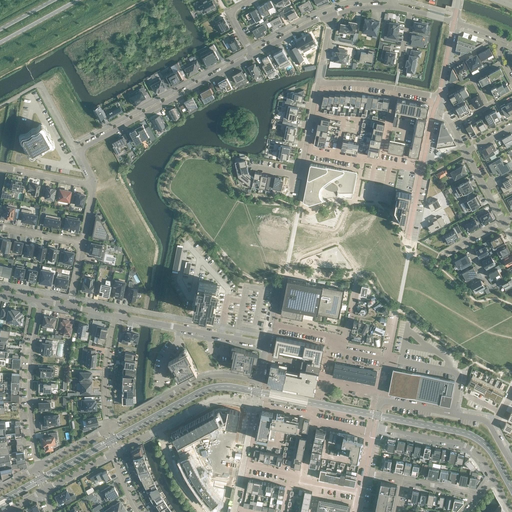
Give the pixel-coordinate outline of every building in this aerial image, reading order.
[(207,10),(217,5),(213,0),(210,0),(209,1),(208,0),(201,0),(202,1),(201,2),(202,5),(200,6),(203,13),(206,11),(207,11),(207,10)] [(298,6),(301,12),(302,13),(306,11),(313,8),(310,3),(309,0),(307,1),(298,6)] [(268,9),(273,6),(270,1),(260,7),(266,17),(271,14),(268,9)] [(261,19),(255,9),(246,14),(248,19),(249,19),(252,24),(261,19)] [(297,16),(293,9),(284,14),(288,21),(297,16)] [(227,24),(226,21),(224,18),(223,17),(223,18),(216,21),(215,22),(216,22),(217,25),(217,26),(217,27),(218,29),(219,29),(221,32),(222,32),(229,28),(229,27),(227,24)] [(270,22),(274,29),(278,26),(281,25),(283,24),(279,17),(270,22)] [(369,19),(364,18),(362,32),(372,34),(371,37),(377,38),(379,28),(378,28),(379,21),(374,20),(373,20),(373,22),(370,21),(371,19),(370,19),(369,19)] [(349,23),(348,25),(347,32),(355,33),(357,23),(353,22),(353,24),(349,23)] [(397,32),(398,29),(399,29),(398,29),(399,24),(390,22),(390,23),(387,23),(386,28),(389,29),(388,35),(385,35),(384,39),(397,42),(398,37),(396,37),(397,33),(398,33),(398,32),(397,32)] [(413,30),(417,31),(416,33),(428,36),(429,31),(425,30),(426,24),(414,22),(413,27),(413,29),(413,30)] [(347,33),(347,32),(348,25),(345,24),(345,26),(341,25),(339,31),(347,33)] [(255,29),(253,31),(257,38),(265,34),(263,31),(266,29),(264,25),(257,28),(256,29),(255,29)] [(300,45),(289,51),(296,63),(303,59),(300,54),(309,49),(307,46),(315,42),(311,34),(306,36),(302,38),(302,39),(297,41),(300,45)] [(412,39),(411,43),(412,44),(412,46),(416,46),(416,44),(424,46),(425,40),(422,40),(423,37),(412,34),(411,39),(412,39)] [(458,35),(455,49),(461,50),(460,55),(482,43),(458,35)] [(240,47),(238,44),(238,43),(237,41),(235,38),(235,37),(235,38),(230,40),(228,37),(223,40),(224,44),(228,42),(231,47),(229,47),(231,51),(233,50),(233,51),(240,47)] [(207,49),(200,53),(202,56),(201,56),(206,65),(206,66),(207,66),(211,63),(214,62),(218,59),(219,59),(218,59),(214,51),(216,50),(214,45),(210,47),(212,50),(209,52),(207,49)] [(391,47),(384,45),(383,52),(386,52),(384,63),(385,63),(385,64),(388,65),(389,64),(393,65),(395,53),(390,52),(391,47)] [(488,59),(487,57),(492,54),(489,48),(478,54),(483,62),(488,59)] [(283,49),(274,54),(280,66),(289,61),(283,49)] [(347,54),(346,54),(347,50),(338,49),(337,52),(336,52),(336,53),(335,52),(334,55),(336,56),(335,58),(334,58),(333,62),(338,63),(339,61),(345,63),(346,61),(348,62),(349,56),(347,55),(347,54)] [(360,56),(359,59),(359,60),(372,63),(374,51),(368,50),(368,53),(361,51),(360,56)] [(410,55),(409,55),(408,60),(407,60),(407,61),(408,61),(408,65),(407,65),(406,64),(406,65),(407,65),(406,70),(407,71),(406,75),(406,76),(411,77),(412,72),(414,72),(416,57),(417,57),(420,57),(421,57),(420,57),(421,52),(422,52),(411,50),(410,55)] [(481,64),(476,55),(473,57),(469,59),(467,60),(471,69),(481,64)] [(268,56),(262,59),(265,64),(262,66),(267,75),(276,71),(268,56)] [(197,61),(193,63),(193,64),(186,69),(189,75),(193,73),(194,73),(195,72),(198,70),(197,68),(200,66),(197,61)] [(459,65),(454,67),(458,74),(468,69),(464,62),(460,64),(459,65),(458,65),(459,65)] [(255,64),(248,67),(254,77),(260,73),(255,64)] [(500,68),(489,73),(492,79),(503,73),(500,68)] [(452,69),(451,69),(449,81),(451,82),(457,78),(452,69)] [(178,81),(183,79),(178,70),(166,76),(171,85),(175,83),(175,82),(178,81)] [(232,75),(237,83),(246,78),(242,72),(241,70),(239,71),(239,72),(232,75)] [(479,79),(482,85),(490,81),(487,75),(479,79)] [(155,83),(152,85),(153,88),(152,88),(154,92),(155,91),(156,92),(158,91),(159,92),(164,89),(163,88),(165,87),(161,80),(160,77),(154,81),(155,83)] [(227,78),(218,83),(221,89),(225,87),(227,91),(232,88),(227,78)] [(501,95),(506,92),(503,87),(502,85),(497,87),(501,95)] [(501,95),(497,87),(496,86),(491,89),(496,97),(501,95)] [(136,95),(131,97),(132,100),(133,103),(135,105),(142,101),(141,100),(145,98),(144,95),(147,93),(143,87),(140,89),(134,92),(136,95)] [(210,87),(200,93),(202,96),(201,97),(205,103),(214,98),(212,93),(213,93),(210,87)] [(465,87),(459,90),(463,97),(469,95),(465,87)] [(293,92),(292,99),(302,101),(304,90),(297,93),(293,92)] [(459,101),(464,99),(463,97),(459,90),(454,93),(459,101)] [(454,104),(459,101),(454,93),(449,96),(454,104)] [(483,104),(478,95),(471,99),(476,108),(483,104)] [(198,107),(192,97),(184,102),(190,112),(198,107)] [(397,100),(395,110),(427,116),(429,106),(397,100)] [(465,102),(460,105),(465,114),(470,111),(465,102)] [(504,103),(500,106),(502,110),(500,111),(502,114),(504,113),(506,117),(510,115),(505,105),(504,103)] [(288,105),(287,112),(297,114),(299,107),(288,105)] [(460,105),(455,108),(460,117),(465,114),(460,105)] [(117,115),(123,111),(120,107),(106,114),(105,113),(103,114),(99,106),(93,109),(94,110),(93,110),(99,120),(105,117),(105,118),(107,117),(108,119),(117,115)] [(168,111),(173,119),(180,116),(175,108),(168,111)] [(495,110),(490,113),(495,123),(501,120),(495,110)] [(287,112),(286,118),(296,120),(297,114),(287,112)] [(495,123),(490,113),(485,116),(490,126),(495,123)] [(151,119),(158,131),(166,127),(159,115),(151,119)] [(410,148),(408,156),(418,158),(426,119),(418,118),(412,148),(410,148)] [(487,127),(482,119),(477,121),(477,122),(481,130),(487,127)] [(474,134),(474,135),(476,133),(471,124),(470,121),(467,123),(468,125),(466,126),(471,136),(474,134)] [(441,122),(436,149),(437,147),(456,144),(456,146),(457,145),(444,122),(441,122)] [(471,124),(476,133),(481,130),(477,122),(471,124)] [(42,125),(20,137),(30,155),(52,143),(42,125)] [(130,132),(136,143),(141,141),(140,138),(143,136),(144,139),(148,137),(149,137),(143,125),(142,125),(143,126),(131,132),(130,132)] [(286,125),(285,132),(296,134),(297,127),(286,125)] [(285,132),(284,138),(294,140),(296,134),(285,132)] [(502,139),(507,148),(511,145),(511,135),(511,133),(502,139)] [(119,139),(111,143),(117,153),(125,149),(126,152),(130,149),(130,150),(131,150),(123,135),(122,135),(122,136),(119,138),(119,139)] [(389,142),(387,152),(403,155),(405,145),(389,142)] [(281,144),(279,151),(290,153),(291,146),(281,144)] [(493,144),(481,150),(484,155),(483,155),(486,160),(490,158),(490,157),(495,154),(494,151),(496,150),(493,144)] [(279,151),(278,157),(289,159),(290,153),(279,151)] [(245,155),(240,157),(240,160),(235,161),(236,167),(247,165),(245,155)] [(496,172),(495,170),(498,169),(502,175),(511,170),(507,163),(504,165),(500,158),(488,165),(493,174),(496,172)] [(303,200),(303,201),(304,201),(304,202),(305,202),(308,204),(309,204),(310,204),(311,204),(323,200),(321,199),(320,197),(319,195),(319,192),(319,190),(320,188),(321,186),(323,185),(324,186),(326,188),(328,188),(329,189),(331,190),(333,190),(335,190),(336,190),(337,189),(337,191),(338,192),(338,193),(337,195),(352,198),(352,197),(357,174),(357,173),(356,172),(312,164),(311,164),(310,164),(310,165),(303,200)] [(247,165),(236,167),(238,174),(248,172),(247,165)] [(465,168),(464,165),(463,166),(463,165),(451,172),(455,179),(467,173),(465,169),(465,168)] [(437,174),(436,175),(438,178),(439,178),(445,175),(444,174),(447,173),(446,170),(443,171),(442,171),(437,174)] [(252,185),(254,178),(249,174),(248,172),(238,174),(238,176),(249,185),(252,185)] [(254,178),(252,185),(259,187),(261,174),(262,173),(255,172),(254,178)] [(266,188),(266,187),(268,175),(261,174),(259,187),(266,188)] [(268,175),(266,187),(273,188),(273,186),(275,177),(268,175)] [(511,191),(511,183),(509,178),(511,178),(509,175),(501,179),(504,185),(500,187),(504,193),(508,191),(509,193),(511,191)] [(281,178),(275,177),(273,186),(279,188),(280,185),(282,185),(282,182),(280,182),(281,178)] [(471,190),(474,188),(469,179),(455,187),(460,196),(471,190)] [(12,180),(11,180),(10,188),(9,188),(9,189),(10,189),(12,189),(12,192),(16,192),(16,190),(19,191),(19,192),(23,192),(24,186),(21,185),(21,182),(12,180)] [(33,185),(29,184),(28,191),(31,192),(31,194),(38,195),(40,185),(33,184),(33,185)] [(52,188),(48,187),(48,188),(47,188),(46,190),(43,189),(42,195),(45,196),(45,198),(53,199),(55,189),(52,189),(52,188)] [(70,191),(59,189),(58,199),(68,201),(70,191)] [(395,208),(398,213),(400,214),(400,217),(405,226),(412,193),(398,191),(395,208)] [(81,193),(77,193),(77,195),(74,195),(72,202),(75,203),(75,204),(82,206),(84,195),(81,194),(81,193)] [(482,204),(477,195),(463,202),(468,211),(472,209),(482,204)] [(437,199),(428,204),(432,210),(434,209),(435,211),(442,207),(437,199)] [(15,208),(7,206),(5,217),(9,218),(11,218),(11,219),(15,219),(17,212),(15,211),(15,208)] [(35,223),(36,216),(37,215),(36,215),(31,214),(31,211),(22,209),(20,215),(22,216),(21,220),(21,221),(22,221),(27,222),(29,222),(30,222),(35,223)] [(488,211),(485,212),(485,214),(480,217),(479,215),(476,217),(479,222),(482,221),(484,224),(493,218),(489,212),(488,211)] [(50,215),(46,215),(45,217),(44,217),(43,225),(59,228),(60,220),(59,220),(60,217),(55,216),(55,219),(50,218),(50,215)] [(70,216),(68,216),(67,216),(67,218),(66,218),(64,228),(67,229),(69,230),(69,229),(71,230),(72,230),(74,231),(74,230),(77,231),(79,220),(78,220),(79,219),(78,218),(76,217),(75,218),(75,219),(70,218),(71,217),(70,216)] [(430,224),(428,226),(431,232),(437,229),(438,231),(442,228),(441,226),(446,224),(441,216),(437,218),(435,216),(428,220),(430,224)] [(475,228),(478,226),(475,219),(474,219),(474,218),(470,220),(471,221),(465,224),(469,231),(472,229),(473,229),(474,228),(475,228)] [(99,219),(95,219),(92,235),(105,238),(106,232),(99,219)] [(443,235),(443,236),(447,243),(448,243),(447,243),(451,241),(452,241),(452,240),(454,240),(454,239),(458,237),(459,237),(458,236),(457,234),(461,231),(458,225),(453,228),(454,230),(443,235)] [(501,235),(490,241),(494,248),(505,242),(501,235)] [(7,240),(0,238),(0,249),(8,251),(10,240),(9,240),(8,240),(7,240)] [(22,242),(14,241),(13,251),(20,252),(22,242)] [(91,242),(91,243),(90,246),(90,247),(90,249),(89,249),(89,253),(88,254),(89,254),(95,255),(94,258),(102,260),(103,253),(100,253),(102,245),(102,244),(91,242)] [(34,245),(30,244),(30,245),(26,244),(24,255),(31,257),(34,245)] [(479,249),(476,250),(480,257),(489,252),(488,251),(489,250),(487,246),(486,247),(485,245),(482,247),(481,246),(479,247),(479,249)] [(498,250),(497,251),(500,257),(501,256),(502,259),(508,255),(507,253),(510,252),(506,245),(504,246),(503,245),(497,248),(498,250)] [(42,258),(43,259),(45,247),(38,246),(36,257),(42,258)] [(57,249),(49,248),(47,259),(55,261),(57,249)] [(73,252),(65,251),(65,253),(61,252),(59,263),(64,264),(69,265),(70,263),(71,263),(73,252)] [(461,267),(471,262),(470,262),(471,262),(467,255),(460,259),(459,257),(453,261),(455,264),(456,263),(458,265),(459,267),(460,266),(461,267)] [(495,264),(491,256),(482,261),(486,269),(495,264)] [(11,267),(0,264),(0,274),(9,276),(11,267)] [(24,266),(22,266),(21,268),(16,267),(15,271),(14,271),(14,275),(15,275),(14,276),(18,277),(17,278),(21,279),(22,277),(22,278),(24,269),(24,266)] [(467,280),(478,274),(473,266),(467,270),(467,269),(466,269),(467,270),(460,274),(463,273),(467,280)] [(35,281),(37,271),(28,269),(26,279),(26,280),(35,281)] [(498,269),(489,273),(491,277),(494,275),(496,279),(502,276),(498,269)] [(53,272),(41,270),(39,282),(50,284),(53,272)] [(61,287),(66,288),(68,279),(60,277),(61,274),(57,273),(57,277),(56,276),(54,285),(59,286),(61,287)] [(508,278),(509,280),(502,284),(504,286),(506,289),(511,285),(511,280),(511,279),(510,276),(508,278)] [(88,292),(89,291),(92,292),(93,285),(92,284),(93,279),(87,277),(86,283),(83,283),(81,291),(88,292)] [(288,279),(281,315),(287,316),(302,319),(304,311),(308,312),(308,311),(312,312),(316,313),(339,318),(344,290),(316,284),(306,282),(288,279)] [(110,281),(106,280),(105,284),(101,284),(99,294),(108,296),(110,285),(110,281)] [(124,282),(115,280),(114,286),(117,286),(116,291),(115,291),(114,294),(116,294),(115,297),(121,298),(124,282)] [(480,280),(471,285),(474,290),(476,288),(478,292),(485,288),(482,284),(481,283),(482,283),(480,280)] [(134,282),(129,281),(128,284),(129,287),(127,299),(135,301),(137,289),(132,288),(134,282)] [(195,306),(194,312),(204,314),(215,316),(218,300),(221,285),(200,281),(197,296),(195,306)] [(366,295),(368,286),(362,284),(360,294),(366,295)] [(2,310),(1,317),(7,318),(7,319),(6,320),(6,321),(7,321),(10,322),(11,322),(11,320),(19,321),(18,325),(23,326),(24,321),(22,320),(23,316),(21,316),(21,313),(18,312),(19,311),(11,309),(11,311),(8,310),(8,312),(2,310)] [(44,316),(42,324),(42,325),(43,325),(42,329),(46,329),(47,326),(53,327),(54,327),(55,318),(52,317),(51,317),(48,317),(48,316),(48,317),(44,316)] [(63,336),(70,337),(71,327),(72,324),(69,324),(69,321),(63,319),(62,322),(61,322),(59,328),(61,329),(60,332),(64,333),(63,336)] [(85,331),(86,324),(79,323),(76,334),(81,335),(80,339),(87,340),(89,332),(85,331)] [(366,323),(361,332),(365,334),(370,325),(366,323)] [(97,326),(94,341),(97,342),(96,343),(102,344),(103,339),(104,339),(106,328),(97,326)] [(374,332),(382,335),(384,330),(376,326),(374,332)] [(16,331),(0,327),(0,334),(8,336),(8,334),(15,335),(16,331)] [(131,333),(126,332),(126,333),(123,332),(121,343),(127,344),(128,340),(137,342),(138,334),(134,333),(133,333),(131,333)] [(276,337),(273,354),(279,356),(281,345),(283,346),(283,350),(308,355),(307,361),(320,364),(322,357),(321,357),(322,353),(324,346),(276,337)] [(41,350),(41,354),(40,354),(41,354),(50,355),(50,356),(51,355),(50,355),(52,355),(53,351),(51,351),(52,344),(51,343),(51,344),(52,341),(45,340),(45,343),(43,342),(42,342),(42,343),(41,347),(41,350)] [(251,372),(252,370),(254,361),(255,361),(257,353),(245,351),(246,350),(235,348),(235,347),(234,347),(233,347),(232,355),(234,355),(232,363),(231,367),(243,369),(242,370),(251,372)] [(95,366),(96,354),(96,353),(95,353),(95,350),(83,348),(83,352),(87,353),(85,365),(85,366),(86,366),(94,367),(95,367),(95,366)] [(179,380),(180,379),(189,374),(190,376),(197,372),(191,361),(192,361),(187,351),(186,350),(179,354),(180,355),(171,360),(170,360),(170,361),(171,363),(175,371),(174,372),(179,380)] [(125,352),(124,358),(134,360),(135,354),(125,352)] [(11,358),(8,358),(8,363),(12,363),(11,368),(19,369),(20,359),(11,358)] [(134,361),(124,360),(123,367),(133,368),(134,361)] [(307,361),(302,360),(300,368),(319,372),(320,364),(307,361)] [(279,365),(271,363),(267,385),(282,387),(283,388),(283,387),(283,386),(286,372),(278,370),(279,365)] [(342,364),(337,363),(335,376),(339,377),(345,379),(346,379),(347,379),(348,379),(349,379),(351,380),(355,380),(359,381),(363,382),(366,383),(371,383),(374,384),(375,380),(375,379),(376,377),(376,376),(376,375),(377,371),(373,370),(369,369),(365,369),(361,368),(358,367),(353,366),(351,366),(350,366),(349,365),(348,365),(342,364)] [(38,376),(39,376),(52,377),(52,376),(52,375),(54,375),(54,368),(53,368),(53,366),(47,366),(47,368),(39,367),(39,368),(39,370),(39,373),(38,376)] [(132,375),(132,373),(133,373),(133,369),(133,368),(123,367),(123,368),(122,368),(122,372),(122,374),(132,375)] [(286,372),(283,386),(302,390),(302,391),(315,394),(318,376),(319,372),(300,368),(300,373),(286,370),(286,372)] [(396,369),(391,394),(440,403),(440,404),(450,406),(452,395),(452,391),(453,391),(454,381),(396,369)] [(78,380),(78,372),(70,372),(69,377),(77,377),(77,380),(78,380)] [(472,377),(467,386),(473,389),(477,380),(472,377)] [(477,380),(473,389),(478,392),(482,383),(477,380)] [(80,382),(80,383),(80,392),(80,393),(91,393),(91,383),(91,382),(80,382)] [(50,383),(38,383),(38,391),(50,391),(50,387),(56,387),(56,383),(50,383)] [(482,383),(478,392),(483,394),(488,385),(482,383)] [(488,385),(483,394),(488,397),(493,388),(488,385)] [(493,388),(488,397),(494,400),(498,390),(493,388)] [(498,390),(494,400),(499,402),(504,393),(498,390)] [(51,402),(51,399),(44,399),(44,402),(38,402),(38,410),(50,409),(50,402),(51,402)] [(90,409),(96,409),(96,402),(94,402),(94,399),(81,400),(81,406),(84,406),(84,410),(86,410),(86,411),(90,411),(90,409)] [(19,401),(11,401),(3,401),(0,401),(0,410),(19,411),(19,401)] [(213,411),(172,433),(172,437),(173,440),(174,443),(175,447),(176,449),(176,450),(177,452),(178,454),(179,455),(180,458),(180,460),(185,470),(191,480),(197,489),(203,498),(211,506),(211,507),(216,511),(220,511),(225,489),(214,487),(216,480),(211,480),(205,471),(201,462),(196,453),(192,442),(222,426),(226,426),(226,427),(227,427),(237,429),(240,412),(230,410),(226,409),(224,409),(222,409),(221,409),(219,409),(218,409),(217,409),(216,409),(214,410),(213,411)] [(273,413),(262,411),(256,439),(268,441),(269,441),(269,437),(271,437),(272,435),(270,435),(272,426),(288,429),(290,429),(291,428),(297,429),(299,418),(277,414),(276,414),(273,414),(273,413)] [(40,429),(47,428),(46,425),(58,423),(58,424),(59,424),(59,423),(58,415),(58,414),(44,416),(44,422),(39,422),(40,429)] [(98,424),(96,416),(85,419),(87,426),(82,427),(83,431),(89,429),(89,426),(98,424)] [(506,422),(503,428),(508,431),(506,434),(511,436),(511,433),(511,425),(506,422)] [(326,430),(316,429),(314,440),(324,442),(326,430)] [(337,433),(330,431),(328,441),(335,442),(337,433)] [(57,439),(56,432),(48,433),(49,437),(41,438),(42,442),(43,442),(43,443),(44,442),(44,444),(43,444),(43,445),(44,445),(45,451),(52,450),(51,444),(54,443),(54,439),(57,439)] [(342,444),(344,434),(337,433),(335,442),(342,444)] [(350,444),(349,454),(350,454),(351,454),(350,457),(352,458),(352,459),(359,460),(364,439),(363,439),(359,438),(357,438),(358,437),(355,436),(344,434),(342,444),(346,444),(346,443),(348,444),(350,444)] [(395,440),(389,439),(387,451),(393,452),(395,440)] [(405,442),(398,441),(396,451),(403,452),(405,442)] [(0,454),(9,453),(7,445),(0,446),(0,454)] [(130,451),(132,458),(142,454),(142,451),(143,451),(141,445),(130,451)] [(432,451),(431,457),(439,459),(441,449),(435,448),(434,452),(432,451)] [(0,460),(17,458),(24,456),(23,450),(17,452),(0,454),(0,460)] [(278,454),(270,453),(269,462),(276,463),(278,454)] [(145,461),(142,454),(132,458),(134,465),(145,461)] [(469,458),(464,463),(471,469),(473,470),(476,467),(475,465),(469,458)] [(392,460),(385,459),(383,468),(390,470),(392,460)] [(145,461),(134,465),(137,472),(147,468),(145,461)] [(403,462),(396,461),(395,471),(401,472),(403,462)] [(27,467),(26,462),(0,467),(0,471),(2,480),(13,474),(12,470),(23,468),(23,469),(27,467)] [(434,468),(429,467),(427,477),(437,479),(439,469),(434,468)] [(150,474),(147,468),(137,472),(140,478),(139,478),(140,478),(150,474)] [(107,472),(106,470),(102,473),(101,472),(90,478),(91,481),(97,478),(99,481),(101,479),(102,481),(105,480),(106,481),(111,478),(108,473),(107,473),(106,472),(107,472)] [(448,471),(441,470),(439,479),(444,480),(445,477),(447,477),(448,471)] [(458,473),(451,471),(450,478),(451,478),(451,482),(456,483),(458,473)] [(461,473),(459,483),(466,485),(468,475),(461,473)] [(153,480),(152,478),(151,476),(150,474),(140,478),(141,479),(142,482),(143,484),(143,485),(144,485),(153,480)] [(470,476),(468,485),(475,486),(476,483),(477,483),(477,484),(479,480),(476,480),(477,477),(475,476),(474,476),(470,475),(470,476)] [(147,491),(156,487),(153,480),(144,485),(147,491)] [(252,491),(258,493),(260,482),(254,480),(252,491)] [(260,482),(258,493),(265,494),(267,483),(260,482)] [(397,485),(381,482),(379,490),(395,493),(397,485)] [(267,483),(265,494),(271,495),(273,484),(267,483)] [(273,484),(271,495),(277,496),(278,496),(280,485),(273,484)] [(278,496),(277,499),(283,500),(285,487),(280,485),(278,496)] [(106,496),(104,498),(105,501),(118,494),(114,487),(110,489),(109,487),(110,486),(100,491),(102,494),(104,493),(106,496)] [(156,487),(147,491),(146,492),(148,495),(150,498),(149,498),(150,498),(159,493),(156,487)] [(70,496),(66,490),(55,496),(58,502),(59,502),(60,503),(64,500),(66,504),(76,498),(73,494),(70,496)] [(391,511),(395,493),(379,490),(374,511),(391,511)] [(412,490),(410,500),(417,502),(419,492),(412,490)] [(163,499),(163,498),(162,498),(159,493),(150,499),(153,504),(153,505),(163,499)] [(155,504),(159,510),(167,505),(163,499),(155,504)] [(316,511),(326,511),(327,511),(329,511),(349,511),(351,505),(348,504),(319,499),(316,511)] [(32,511),(39,511),(40,511),(36,502),(31,505),(32,511)] [(121,505),(119,502),(104,511),(111,511),(113,511),(112,511),(123,511),(125,511),(123,508),(123,507),(121,505),(122,505),(121,505)]
